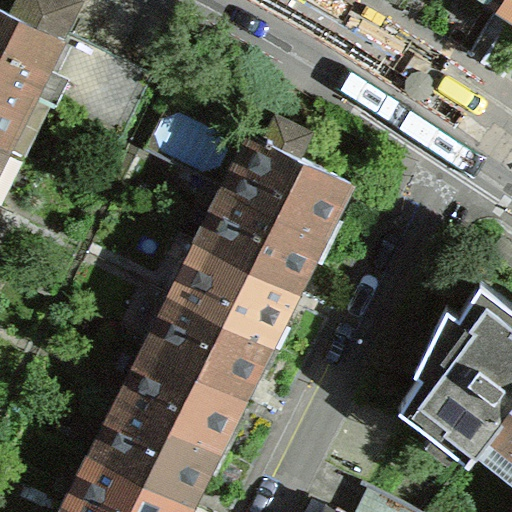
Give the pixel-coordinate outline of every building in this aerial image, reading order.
[(61,0),(17,0),(8,18),(0,14),(0,82),(28,96),(116,140),(147,77),(58,32),(72,5),(61,0)] [(511,0),(498,0),(495,6),(511,17),(511,0)] [(0,148),(2,149),(28,96),(0,82),(0,148)] [(304,136),(271,120),(232,198),(317,241),(325,225),(345,186),(292,160),(304,136)] [(206,251),(291,293),(299,277),(317,241),(232,198),(206,251)] [(272,331),(291,293),(206,251),(179,304),(264,346),(272,331)] [(394,410),(462,461),(483,434),(511,398),(511,311),(475,284),(454,317),(442,308),(409,373),(415,378),(394,410)] [(264,346),(179,304),(153,357),(238,399),(248,380),(264,346)] [(127,410),(212,452),(221,433),(238,399),(153,357),(127,410)] [(511,398),(483,434),(511,456),(511,398)] [(212,452),(127,410),(113,403),(86,456),(185,505),(195,486),(212,452)] [(60,509),(67,511),(181,511),(185,505),(86,456),(60,509)] [(368,511),(409,511),(376,495),(368,511)]
